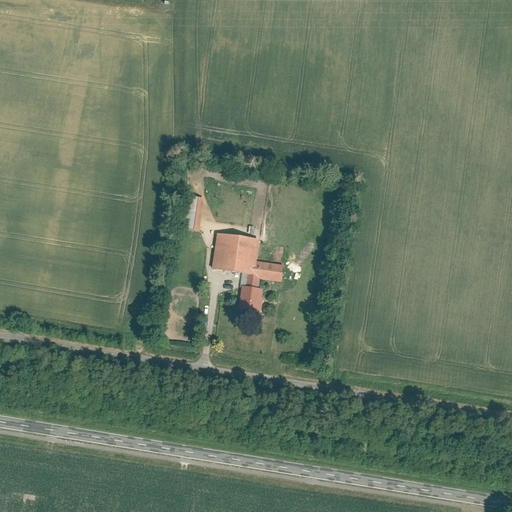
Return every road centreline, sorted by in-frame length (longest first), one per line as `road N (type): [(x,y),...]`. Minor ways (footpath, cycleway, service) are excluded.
road 1 (tertiary): [(0,420),(511,500)]
road 2 (unclassified): [(511,415),(0,335)]
